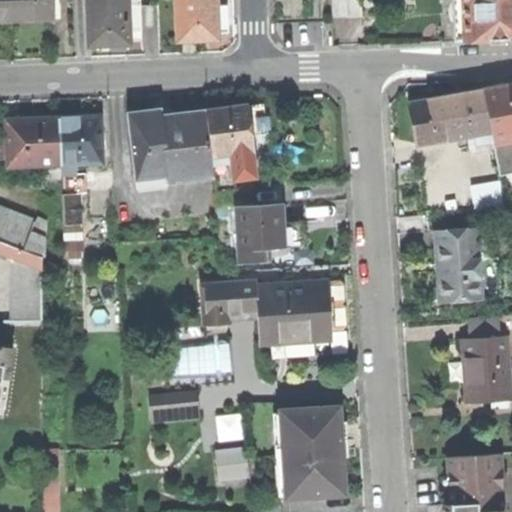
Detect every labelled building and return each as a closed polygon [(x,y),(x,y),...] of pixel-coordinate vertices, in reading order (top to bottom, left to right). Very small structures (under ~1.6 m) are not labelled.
[(0,0),(0,21),(11,21),(10,0),(0,0)] [(10,0),(11,21),(31,20),(52,20),(51,0),(10,0)] [(197,40),(216,39),(216,26),(215,7),(214,0),(175,0),(177,40),(197,40)] [(329,0),(331,18),(361,16),(360,0),(329,0)] [(493,39),(511,38),(511,0),(451,0),(453,41),(493,39)] [(87,7),(89,45),(110,44),(129,44),(128,31),(140,31),(139,5),(87,7)] [(225,7),(215,7),(216,26),(226,25),(225,7)] [(490,131),(492,144),(511,140),(511,84),(505,86),(482,90),(490,131)] [(471,135),(490,131),(482,90),(409,103),(413,125),(416,145),(471,135)] [(224,108),(205,111),(211,156),(231,153),(234,180),(255,177),(246,106),(224,108)] [(162,110),(127,115),(135,180),(167,176),(168,183),(214,177),(211,156),(205,111),(179,114),(163,116),(162,110)] [(77,118),(59,118),(60,164),(76,163),(102,162),(100,117),(77,118)] [(31,119),(15,120),(15,125),(7,125),(7,141),(8,159),(8,165),(60,164),(59,118),(31,119)] [(493,146),(492,144),(490,131),(471,135),(474,149),(493,146)] [(76,174),(76,163),(60,164),(61,174),(76,174)] [(86,174),(76,174),(61,174),(61,194),(79,193),(87,193),(86,174)] [(476,203),(505,201),(503,180),(474,183),(476,203)] [(217,207),(236,206),(252,205),(252,192),(252,191),(233,188),(216,191),(217,207)] [(252,192),(252,205),(278,204),(278,191),(252,192)] [(80,225),(79,193),(61,194),(62,205),(62,222),(62,225),(80,225)] [(252,205),(236,206),(237,250),(263,249),(283,248),(283,246),(285,246),(288,243),(287,232),(284,228),(282,228),(281,218),(281,204),(278,204),(252,205)] [(53,222),(62,222),(62,205),(52,205),(53,222)] [(0,208),(0,240),(22,249),(33,221),(0,208)] [(34,218),(33,221),(22,249),(42,257),(42,220),(34,218)] [(81,250),(80,225),(62,225),(63,250),(81,250)] [(477,228),(434,231),(436,253),(437,264),(439,264),(442,302),(482,299),(477,228)] [(41,268),(42,257),(22,249),(0,240),(0,253),(14,258),(41,268)] [(263,262),(263,249),(237,250),(238,263),(263,262)] [(41,320),(41,268),(14,258),(12,320),(41,320)] [(228,313),(258,311),(257,287),(257,282),(203,285),(205,314),(228,313)] [(341,282),(327,283),(328,305),(342,304),(346,304),(345,301),(344,285),(344,282),(341,282)] [(327,283),(257,287),(258,311),(259,318),(260,344),(330,340),(329,315),(328,305),(327,283)] [(228,320),(259,318),(258,311),(228,313),(228,320)] [(228,323),(228,320),(228,313),(205,314),(206,324),(228,323)] [(468,320),(470,339),(500,337),(498,318),(468,320)] [(470,339),(462,339),(464,367),(467,402),(492,400),(493,407),(508,406),(507,400),(511,399),(507,336),(500,337),(470,339)] [(315,353),(315,342),(272,344),(273,355),(315,353)] [(0,381),(0,377),(8,378),(12,348),(0,346),(0,381)] [(194,393),(151,395),(153,420),(196,418),(194,393)] [(338,409),(279,413),(286,500),(344,496),(341,451),(338,409)] [(242,436),(240,411),(219,413),(221,438),(242,436)] [(220,479),(250,475),(246,444),(216,447),(220,479)] [(502,511),(503,511),(500,454),(454,457),(454,473),(448,474),(449,487),(450,505),(450,511),(502,511)] [(283,511),(283,500),(252,501),(253,511),(283,511)]
